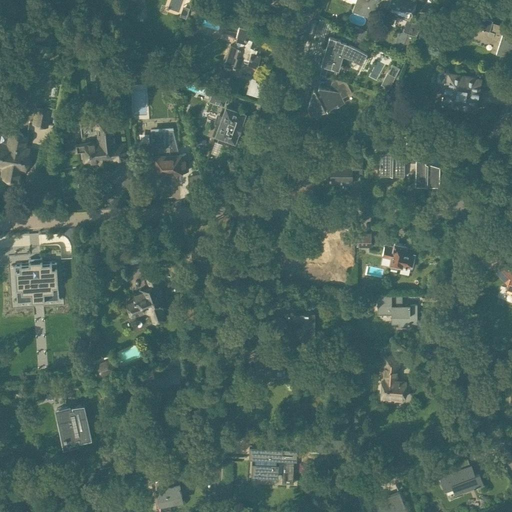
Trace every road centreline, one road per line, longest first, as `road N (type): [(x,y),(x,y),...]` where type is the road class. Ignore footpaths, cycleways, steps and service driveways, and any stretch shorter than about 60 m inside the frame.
road 1 (residential): [(209,511),(219,318),(241,210)]
road 2 (residential): [(511,478),(478,429),(466,386),(458,213)]
road 3 (residential): [(0,226),(241,210)]
road 4 (residential): [(241,210),(310,0)]
road 5 (residential): [(458,213),(241,210)]
road 6 (residential): [(458,213),(470,163),(511,100)]
